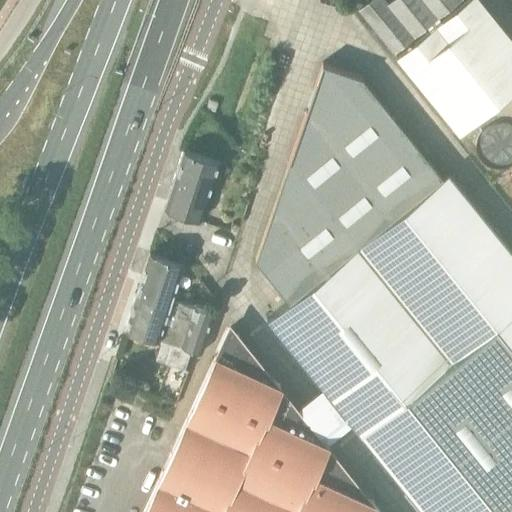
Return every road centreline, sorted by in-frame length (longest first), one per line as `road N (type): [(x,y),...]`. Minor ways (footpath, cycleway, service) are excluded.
road 1 (tertiary): [(32,511),(216,0)]
road 2 (primary): [(0,489),(173,0)]
road 3 (primary): [(115,0),(0,296)]
road 4 (primary): [(72,0),(0,105)]
